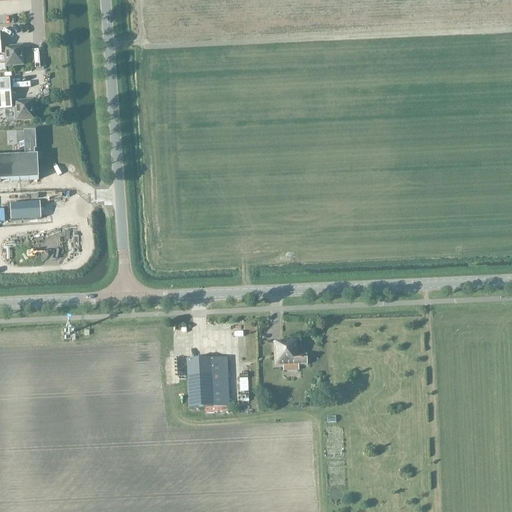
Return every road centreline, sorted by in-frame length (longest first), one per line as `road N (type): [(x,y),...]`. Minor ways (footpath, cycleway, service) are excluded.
road 1 (tertiary): [(124,298),(511,281)]
road 2 (unclassified): [(124,298),(103,0)]
road 3 (tertiary): [(0,304),(124,298)]
